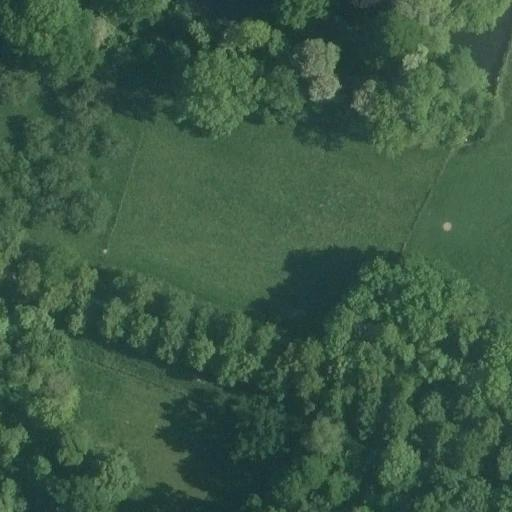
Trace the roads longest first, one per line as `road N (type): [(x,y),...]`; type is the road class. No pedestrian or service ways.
road 1 (track): [(62,0),(77,20),(269,72),(313,81),(351,73),(401,105),(425,93),(420,75),(384,34),(405,0)]
road 2 (track): [(439,437),(418,421),(328,396),(247,357),(0,272)]
